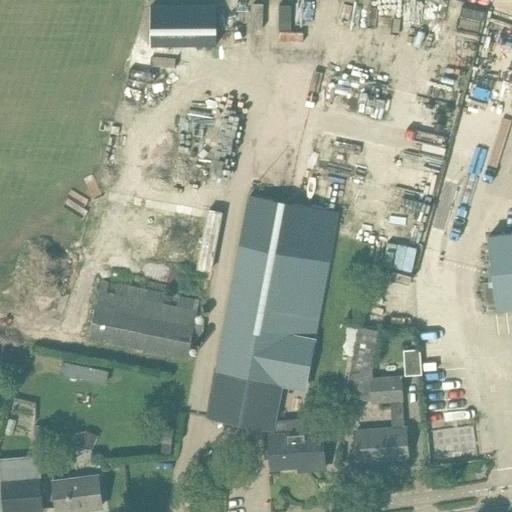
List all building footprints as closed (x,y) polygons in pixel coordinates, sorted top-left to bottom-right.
[(152,47),(172,47),(172,5),(152,5),(152,47)] [(250,196),(208,418),(270,430),(272,420),(279,383),(298,386),(307,380),(339,212),(250,196)] [(494,278),(482,280),(485,302),(496,301),(497,309),(511,307),(511,233),(489,236),(492,260),(494,278)] [(205,324),(195,322),(199,300),(101,280),(88,338),(188,359),(190,345),(200,347),(205,324)] [(351,365),(344,399),(371,397),(372,402),(391,401),(393,429),(356,431),(356,441),(358,461),(408,458),(406,438),(406,428),(405,428),(403,400),(404,400),(402,376),(373,378),(372,371),(381,327),(359,324),(353,355),(351,365)] [(420,350),(403,351),(406,375),(422,374),(420,350)] [(321,417),(272,420),(273,467),(278,467),(278,470),(292,469),(292,466),(300,465),(301,471),(309,470),(325,469),(324,449),(322,432),(321,417)] [(35,426),(34,437),(46,437),(47,426),(35,426)] [(161,451),(171,453),(174,429),(164,428),(161,451)] [(79,443),(92,449),(98,435),(85,429),(79,443)] [(25,478),(24,462),(1,465),(5,511),(22,511),(42,510),(39,476),(25,478)] [(102,506),(98,476),(54,482),(58,511),(102,506)]
